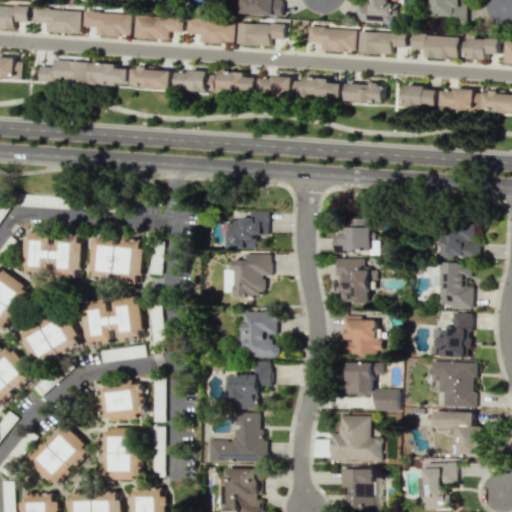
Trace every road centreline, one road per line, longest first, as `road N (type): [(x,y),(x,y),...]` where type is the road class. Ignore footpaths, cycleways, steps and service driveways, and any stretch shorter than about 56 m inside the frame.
road 1 (secondary): [(0,149),(511,186)]
road 2 (secondary): [(511,161),(0,126)]
road 3 (residential): [(0,40),(511,73)]
road 4 (residential): [(306,506),(303,444),(319,343),(305,258),(304,171)]
road 5 (residential): [(511,302),(504,492)]
